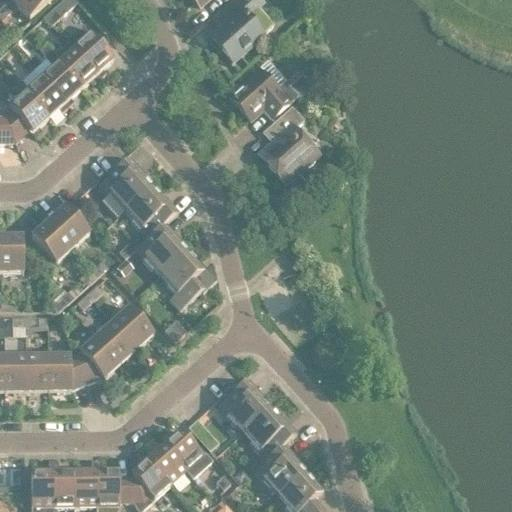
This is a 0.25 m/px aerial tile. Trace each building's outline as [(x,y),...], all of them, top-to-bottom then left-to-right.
[(8,0),(10,1),(2,9),(8,16),(16,9),(13,5),(18,0),(8,0)] [(18,0),(13,5),(16,9),(28,22),(52,0),(18,0)] [(190,0),(198,9),(207,0),(230,0),(231,0),(190,0)] [(218,56),(221,53),(231,65),(264,36),(265,37),(270,32),(269,31),(273,28),(257,10),(262,6),(256,0),(237,0),(212,23),(213,24),(217,20),(225,29),(208,44),(218,56)] [(60,19),(67,13),(60,4),(52,11),(60,19)] [(0,23),(8,16),(2,9),(0,10),(0,23)] [(43,19),(51,28),(60,19),(52,11),(43,19)] [(72,51),(99,81),(105,76),(101,72),(112,63),(82,29),(66,44),(68,46),(73,51),(72,51)] [(45,61),(52,54),(45,46),(38,53),(45,61)] [(68,46),(55,57),(52,54),(45,61),(52,69),(56,66),(79,92),(90,83),(93,86),(99,81),(72,51),(73,51),(68,46)] [(239,106),(237,108),(249,122),(261,111),(270,122),(297,98),(266,63),(257,71),(259,73),(231,98),(239,106)] [(56,66),(52,69),(40,80),(67,110),(73,105),(69,101),(79,92),(56,66)] [(40,80),(28,91),(20,83),(13,90),(20,98),(24,95),(47,121),(58,112),(61,115),(67,110),(40,80)] [(24,95),(20,98),(7,109),(10,112),(3,119),(14,145),(28,133),(34,139),(41,133),(37,130),(47,121),(24,95)] [(0,145),(14,145),(3,119),(0,107),(0,145)] [(285,187),(305,169),(317,158),(293,131),(303,123),(291,109),(261,135),(271,146),(258,157),(285,187)] [(98,187),(115,206),(117,205),(124,213),(151,189),(142,178),(143,177),(128,160),(98,187)] [(177,215),(168,204),(166,206),(151,189),(124,213),(132,221),(130,223),(146,241),(147,241),(164,226),(177,215)] [(57,215),(47,224),(71,251),(88,236),(64,209),(63,210),(64,212),(58,217),(57,215)] [(47,224),(37,232),(39,234),(33,240),(31,238),(30,239),(55,266),(71,251),(47,224)] [(150,271),(152,270),(160,278),(186,254),(177,243),(178,242),(164,226),(147,241),(146,241),(133,252),(150,271)] [(0,276),(22,276),(21,239),(20,239),(20,241),(12,242),(12,239),(0,239),(0,276)] [(124,261),(133,253),(127,247),(118,255),(124,261)] [(198,264),(197,265),(186,254),(160,278),(167,286),(165,288),(173,297),(168,302),(178,314),(200,294),(201,296),(216,283),(198,264)] [(96,278),(106,269),(100,263),(91,272),(96,278)] [(87,287),(96,278),(91,272),(81,280),(87,287)] [(95,289),(86,297),(92,304),(101,295),(95,289)] [(82,313),(92,304),(86,297),(76,306),(82,313)] [(0,314),(13,314),(13,305),(0,305),(0,314)] [(128,310),(111,325),(135,353),(145,344),(143,342),(149,337),(151,339),(152,338),(128,310)] [(37,329),(37,320),(24,321),(24,330),(37,329)] [(11,321),(11,330),(24,330),(24,321),(11,321)] [(172,344),(183,334),(173,322),(162,333),(172,344)] [(135,353),(111,325),(95,340),(119,367),(120,367),(118,365),(124,359),(126,361),(135,353)] [(73,357),(85,387),(101,380),(102,382),(113,373),(111,371),(117,366),(119,367),(95,340),(78,355),(73,357)] [(70,395),(69,393),(85,387),(73,357),(69,358),(46,359),(47,395),(47,393),(55,393),(55,395),(70,395)] [(3,396),(4,396),(4,393),(12,393),(12,396),(25,396),(25,359),(3,359),(3,396)] [(25,396),(38,395),(38,393),(46,393),(46,395),(47,395),(46,359),(25,359),(25,396)] [(234,428),(235,427),(243,435),(270,411),(260,400),(262,398),(247,382),(217,409),(234,428)] [(249,446),(265,463),(283,448),(296,436),(281,420),(279,421),(270,411),(243,435),(251,444),(249,446)] [(202,459),(199,455),(202,452),(184,433),(181,435),(179,433),(162,447),(186,474),(192,481),(212,463),(205,456),(202,459)] [(162,447),(150,459),(142,450),(135,457),(142,465),(146,462),(169,488),(186,474),(162,447)] [(252,474),(269,493),(271,492),(278,500),(305,476),(295,465),(297,464),(283,448),(265,463),(252,474)] [(146,462),(142,465),(129,477),(132,480),(131,480),(132,505),(137,511),(140,511),(151,502),(153,503),(169,488),(146,462)] [(74,475),(57,475),(57,464),(47,464),(47,475),(52,475),(53,510),(74,510),(74,475)] [(90,464),(90,475),(74,475),(74,510),(96,510),(95,464),(90,464)] [(118,474),(100,474),(100,464),(95,464),(96,510),(95,511),(118,511),(118,510),(118,505),(132,505),(131,480),(118,480),(118,474)] [(52,475),(47,475),(30,475),(30,511),(52,511),(53,510),(52,475)] [(322,511),(313,502),(321,494),(305,476),(278,500),(286,508),(284,510),(285,511),(322,511)] [(222,493),(229,487),(222,479),(215,485),(222,493)]
